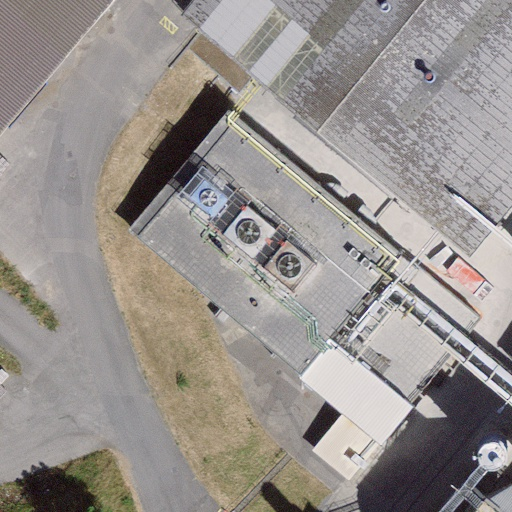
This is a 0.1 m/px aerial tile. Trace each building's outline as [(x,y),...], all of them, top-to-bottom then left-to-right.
[(0,0),(0,99),(84,0),(0,0)] [(511,0),(243,0),(214,37),(455,228),(511,156),(511,0)] [(394,244),(226,116),(202,147),(231,169),(196,215),(226,238),(222,243),(331,326),(394,244)] [(295,372),(380,436),(412,394),(327,330),(295,372)] [(511,511),(511,442),(452,511),(511,511)]
